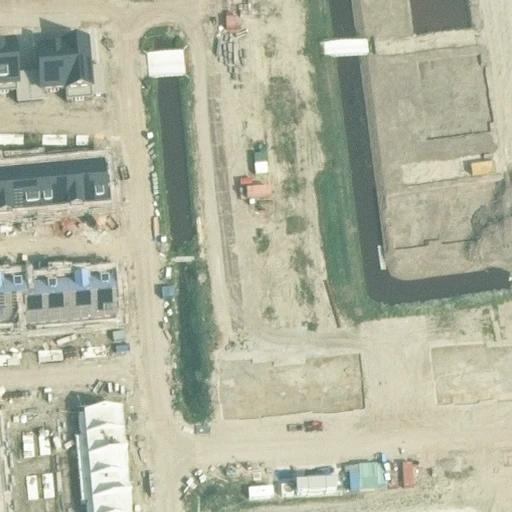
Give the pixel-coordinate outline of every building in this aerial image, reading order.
[(494,0),(486,0),(488,10),(496,9),(494,0)] [(462,1),(411,8),(414,33),(466,26),(462,1)] [(267,2),(221,6),(223,31),(251,28),(252,42),(280,39),(278,26),(269,26),(267,2)] [(393,29),(382,29),(382,37),(394,37),(393,29)] [(86,46),(61,49),(65,94),(90,92),(90,99),(104,97),(101,70),(88,71),(86,46)] [(11,47),(0,47),(0,90),(15,90),(16,105),(29,104),(26,77),(14,78),(11,47)] [(38,76),(26,77),(29,104),(41,103),(40,95),(64,93),(64,94),(65,94),(61,49),(60,49),(60,50),(36,52),(38,76)] [(395,57),(383,57),(384,65),(396,65),(395,57)] [(476,57),(419,64),(422,89),(479,82),(479,80),(483,80),(481,65),(477,66),(476,57)] [(264,85),(236,88),(239,113),(284,108),(282,84),(292,83),(290,69),(263,72),(264,85)] [(479,82),(422,89),(425,112),(482,105),(482,104),(486,104),(484,91),(481,92),(479,82)] [(482,105),(425,112),(428,137),(485,130),(484,121),(488,121),(486,107),(483,107),(482,105)] [(284,108),(239,113),(241,138),(269,135),(270,148),(297,146),(296,132),(287,133),(284,108)] [(0,136),(0,146),(10,146),(10,136),(0,136)] [(10,136),(10,146),(22,147),(22,137),(10,136)] [(41,137),(41,147),(53,147),(53,137),(41,137)] [(53,137),(53,147),(65,147),(65,137),(53,137)] [(75,137),(75,147),(87,148),(87,137),(75,137)] [(497,142),(485,144),(486,152),(498,150),(497,142)] [(485,144),(474,145),(475,153),(486,152),(485,144)] [(474,145),(462,147),(463,155),(475,153),(474,145)] [(462,147),(450,148),(451,156),(463,155),(462,147)] [(450,148),(438,150),(439,158),(451,156),(450,148)] [(396,155),(384,157),(385,165),(397,163),(396,155)] [(272,171),(244,174),(246,198),(245,198),(245,199),(294,195),(294,194),(292,194),(290,170),(300,169),(298,156),(271,158),(272,171)] [(397,163),(385,165),(386,173),(398,171),(397,163)] [(101,168),(77,170),(81,210),(105,208),(101,168)] [(77,170),(56,172),(59,212),(67,211),(68,214),(79,212),(79,210),(81,210),(77,170)] [(56,172),(34,174),(38,214),(59,212),(56,172)] [(34,174),(13,176),(16,216),(38,214),(34,174)] [(0,177),(0,219),(8,219),(8,217),(16,216),(13,176),(0,177)] [(505,182),(481,185),(487,236),(510,233),(511,241),(511,240),(511,211),(509,212),(505,182)] [(480,186),(458,189),(465,239),(487,236),(481,185),(480,185),(480,186)] [(458,189),(436,192),(442,242),(465,239),(458,189)] [(436,192),(413,195),(419,245),(442,242),(436,192)] [(294,195),(245,199),(247,224),(277,221),(278,235),(305,232),(304,219),(296,219),(294,195)] [(391,213),(388,213),(389,224),(393,224),(396,248),(419,245),(413,195),(389,198),(391,213)] [(280,258),(252,261),(254,286),(300,282),(298,257),(308,256),(306,243),(279,245),(280,258)] [(255,287),(252,287),(254,300),(256,300),(257,311),(285,308),(286,322),(313,319),(312,306),(303,306),(300,282),(254,286),(255,287)] [(72,287),(64,288),(68,328),(89,326),(86,286),(84,286),(84,284),(72,285),(72,287)] [(110,284),(86,286),(89,326),(113,323),(112,311),(116,310),(115,296),(111,296),(110,284)] [(21,286),(0,288),(0,295),(3,328),(24,326),(24,332),(25,331),(21,286)] [(22,286),(21,286),(25,331),(47,329),(43,290),(22,292),(22,286)] [(64,288),(43,290),(47,329),(68,328),(64,288)] [(465,310),(454,312),(455,319),(467,318),(465,310)] [(509,310),(497,312),(498,320),(510,318),(509,310)] [(454,312),(442,313),(443,321),(455,319),(454,312)] [(497,312),(485,313),(486,321),(498,320),(497,312)] [(340,328),(328,329),(329,337),(341,336),(340,328)] [(328,329),(317,330),(317,338),(329,337),(328,329)] [(254,330),(242,331),(243,339),(255,338),(254,330)] [(242,331),(230,332),(231,340),(243,339),(242,331)] [(297,332),(285,333),(286,341),(298,340),(297,332)] [(285,333),(274,334),(274,342),(286,341),(285,333)] [(104,348),(92,349),(93,359),(105,358),(104,348)] [(92,349),(80,350),(81,360),(93,359),(92,349)] [(61,352),(49,353),(50,363),(62,362),(61,352)] [(49,353),(37,354),(38,364),(50,363),(49,353)] [(511,355),(501,356),(505,397),(511,396),(511,355)] [(18,356),(6,357),(7,367),(18,366),(18,356)] [(501,356),(480,358),(484,398),(495,397),(495,398),(505,397),(501,356)] [(480,358),(458,360),(462,401),(472,400),(472,399),(484,398),(480,358)] [(458,360),(435,362),(438,402),(452,401),(452,402),(462,401),(458,360)] [(356,364),(332,366),(336,409),(346,409),(346,407),(359,406),(356,364)] [(332,366),(310,368),(314,410),(325,409),(326,410),(336,409),(332,366)] [(310,368),(289,370),(292,410),(313,408),(313,410),(314,410),(310,368)] [(289,370),(267,372),(271,412),(292,410),(289,370)] [(267,372),(246,374),(250,415),(260,414),(260,413),(271,412),(267,372)] [(246,374),(222,376),(223,390),(222,390),(223,402),(224,402),(226,416),(239,415),(239,416),(250,415),(246,374)] [(121,412),(81,416),(83,440),(123,436),(121,412)] [(47,431),(37,432),(38,444),(48,443),(47,431)] [(31,433),(21,433),(22,445),(32,445),(31,433)] [(123,436),(83,440),(85,461),(126,458),(125,448),(124,448),(123,436)] [(48,443),(38,444),(39,456),(49,455),(48,443)] [(32,445),(22,445),(23,457),(33,457),(32,445)] [(126,458),(85,461),(87,483),(127,479),(126,468),(127,468),(126,458)] [(51,474),(41,475),(42,487),(52,486),(51,474)] [(35,476),(25,477),(26,488),(36,488),(35,476)] [(127,479),(87,483),(89,504),(130,501),(129,491),(128,491),(127,479)] [(52,486),(42,487),(43,499),(53,498),(52,486)] [(36,488),(26,488),(27,500),(37,499),(36,488)] [(130,501),(89,504),(89,511),(129,511),(130,511),(131,511),(130,501)]
